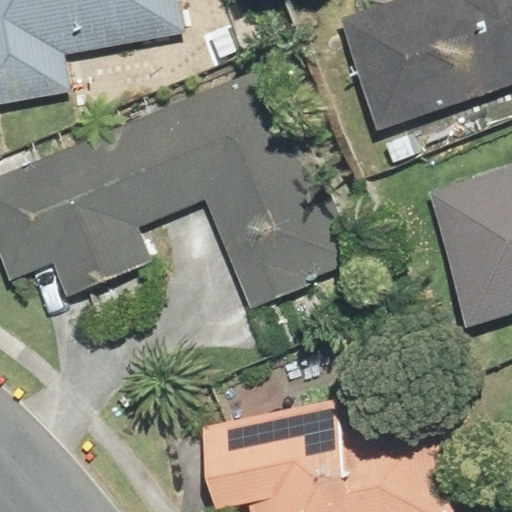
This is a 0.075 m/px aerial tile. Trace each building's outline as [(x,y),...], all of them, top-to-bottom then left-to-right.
[(0,0),(0,118),(77,112),(73,57),(193,45),(188,0),(0,0)] [(511,0),(436,0),(437,3),(349,33),(384,135),(511,92),(511,0)] [(284,79),(0,189),(0,258),(12,289),(62,270),(73,297),(159,264),(149,236),(208,213),(244,304),(355,260),(284,79)] [(511,183),(433,208),(472,335),(511,322),(511,183)] [(458,511),(441,371),(243,396),(246,423),(212,427),(222,511),(458,511)]
